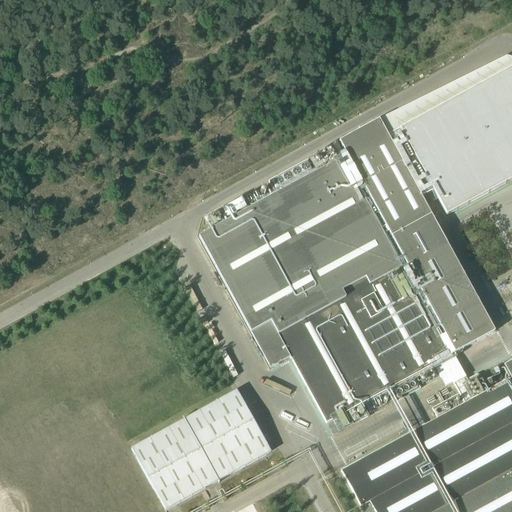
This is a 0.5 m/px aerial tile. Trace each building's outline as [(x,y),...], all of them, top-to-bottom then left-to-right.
[(446,244),(421,198),(428,194),(433,203),(438,200),(446,216),(511,179),(511,68),(387,137),(378,121),(340,142),(348,156),(198,237),(270,368),(289,358),(290,360),(291,359),(326,424),(327,424),(333,436),(413,393),(440,378),(445,387),(453,383),(459,394),(432,409),(437,419),(429,423),(411,433),(341,472),(360,507),(363,511),(511,511),(511,360),(504,365),(511,379),(506,381),(498,367),(480,378),(479,376),(468,382),(453,355),(494,332),(446,244)] [(313,172),(307,160),(268,181),(274,193),(313,172)] [(511,261),(507,264),(496,268),(498,273),(511,268),(511,261)] [(270,452),(264,441),(236,391),(131,449),(159,500),(165,509),(165,511),(270,452)] [(10,511),(112,511),(110,506),(129,498),(115,467),(104,472),(99,460),(102,458),(95,444),(92,445),(98,459),(85,464),(60,408),(0,435),(0,477),(10,473),(21,498),(13,502),(16,508),(10,511)]
